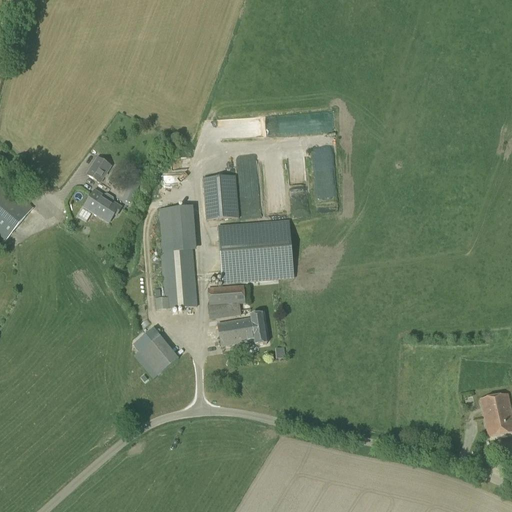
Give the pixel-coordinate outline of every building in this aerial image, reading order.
[(100,185),(110,168),(98,160),(87,177),(100,185)] [(193,161),(185,161),(185,172),(193,172),(193,161)] [(136,171),(124,201),(131,204),(143,174),(136,171)] [(162,179),(172,179),(173,171),(163,171),(162,179)] [(206,222),(239,219),(236,178),(203,180),(206,222)] [(0,237),(6,242),(33,210),(0,182),(0,237)] [(102,197),(95,193),(84,209),(109,225),(115,216),(117,217),(121,210),(114,205),(113,199),(107,195),(102,197)] [(197,309),(193,254),(196,254),(192,208),(158,211),(162,255),(160,255),(164,300),(160,300),(159,291),(155,291),(156,312),(197,309)] [(222,286),(294,281),(290,222),(218,227),(222,286)] [(210,321),(241,317),(240,306),(246,305),(244,287),(208,290),(209,307),(208,307),(210,321)] [(219,337),(264,330),(262,315),(251,317),(251,320),(217,326),(219,337)] [(264,330),(219,337),(221,348),(255,342),(256,346),(267,345),(264,330)] [(154,371),(178,357),(163,331),(139,346),(154,371)] [(177,332),(168,338),(172,344),(181,338),(177,332)] [(225,362),(231,366),(235,361),(228,357),(225,362)] [(485,420),(511,414),(508,396),(481,401),(485,420)] [(511,416),(511,414),(485,420),(489,439),(511,434),(511,416)]
